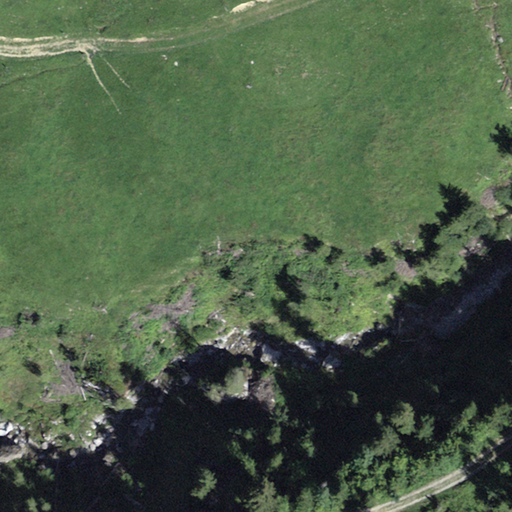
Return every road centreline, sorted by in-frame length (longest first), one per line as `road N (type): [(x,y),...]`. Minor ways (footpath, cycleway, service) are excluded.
road 1 (track): [(294,0),(187,38),(0,46)]
road 2 (track): [(511,444),(380,511)]
